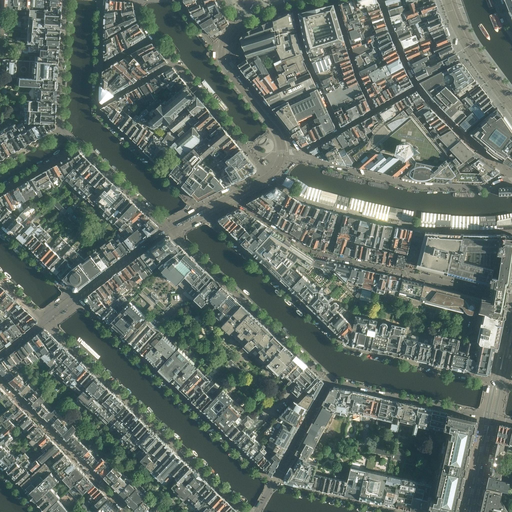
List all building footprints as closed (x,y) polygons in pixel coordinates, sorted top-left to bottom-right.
[(12,7),(12,5),(12,0),(6,0),(6,9),(6,15),(5,17),(17,17),(17,9),(12,9),(12,7)] [(60,20),(60,12),(60,7),(45,6),(45,10),(44,11),(43,11),(34,10),(34,0),(29,0),(28,10),(28,18),(60,20)] [(43,6),(43,0),(34,0),(34,10),(43,11),(43,6)] [(358,14),(352,0),(350,0),(349,1),(355,15),(358,14)] [(360,8),(357,2),(356,0),(352,0),(358,14),(361,13),(360,8)] [(377,1),(376,0),(357,0),(358,2),(357,2),(360,8),(378,2),(377,2),(377,1)] [(404,5),(401,0),(387,5),(389,10),(404,5)] [(434,0),(419,0),(413,2),(415,9),(435,2),(434,0)] [(122,9),(123,2),(115,1),(114,9),(116,9),(116,11),(118,11),(122,11),(122,9)] [(216,1),(209,5),(211,9),(196,18),(200,23),(215,15),(222,11),(216,1)] [(362,22),(361,17),(381,10),(379,6),(361,13),(358,14),(355,15),(349,1),(339,4),(340,4),(340,6),(340,7),(341,9),(344,18),(344,20),(344,19),(345,21),(344,21),(345,21),(345,23),(348,31),(351,43),(363,39),(366,38),(364,30),(372,28),(370,24),(369,20),(362,22)] [(361,13),(379,6),(378,2),(360,8),(361,13)] [(410,18),(437,8),(435,2),(415,9),(413,2),(405,5),(405,7),(410,5),(411,10),(408,11),(409,14),(408,14),(409,16),(410,16),(410,18)] [(192,13),(204,7),(205,7),(205,6),(203,3),(189,9),(192,13)] [(344,40),(342,32),(341,28),(341,29),(340,26),(338,21),(337,16),(334,4),(332,5),(330,5),(329,6),(327,6),(326,6),(324,6),(324,7),(322,7),(321,7),(319,8),(317,8),(317,9),(315,9),(307,11),(306,11),(306,12),(304,12),(302,12),(301,13),(299,13),(301,21),(301,23),(301,24),(304,37),(305,41),(306,43),(308,52),(312,60),(321,57),(320,56),(323,55),(322,52),(319,53),(319,51),(322,50),(321,48),(326,46),(330,45),(344,40)] [(196,18),(211,9),(209,5),(205,7),(207,9),(206,10),(204,7),(192,13),(196,18)] [(408,11),(407,9),(406,10),(405,7),(405,5),(404,5),(389,10),(391,16),(408,11)] [(136,17),(135,14),(135,13),(133,7),(127,8),(122,9),(122,11),(122,13),(121,13),(121,14),(121,16),(121,17),(123,17),(123,19),(118,21),(118,24),(136,17)] [(411,25),(414,24),(423,20),(426,19),(439,14),(438,10),(437,8),(438,8),(437,8),(410,18),(409,19),(411,25)] [(370,20),(383,16),(381,10),(361,17),(362,22),(370,19),(370,20)] [(224,16),(222,11),(215,15),(219,19),(220,19),(224,16)] [(410,18),(410,16),(409,16),(408,14),(409,14),(408,11),(391,16),(392,21),(394,25),(409,19),(410,18)] [(296,33),(295,24),(294,14),(293,14),(291,13),(291,12),(286,14),(273,20),(276,32),(278,32),(279,37),(296,33)] [(416,28),(441,18),(439,14),(426,19),(427,21),(424,23),(423,20),(414,24),(415,27),(416,28)] [(204,28),(219,19),(215,15),(200,23),(204,28)] [(370,24),(384,20),(383,16),(370,20),(369,20),(370,24)] [(105,39),(137,20),(136,17),(118,24),(105,30),(104,39),(105,39)] [(59,34),(59,26),(60,20),(28,18),(22,18),(22,19),(23,19),(24,20),(26,20),(26,19),(27,19),(27,31),(26,31),(25,30),(24,30),(23,31),(22,31),(21,33),(23,33),(39,33),(43,34),(59,34)] [(430,30),(443,25),(444,25),(441,18),(416,28),(418,34),(420,38),(424,36),(423,33),(425,32),(423,29),(429,27),(430,30)] [(208,32),(222,23),(220,19),(219,19),(204,28),(208,32)] [(411,25),(409,19),(394,25),(396,31),(411,25)] [(222,29),(225,27),(227,25),(229,24),(226,20),(222,23),(208,32),(211,36),(214,34),(216,36),(223,32),(222,29)] [(278,51),(281,56),(282,60),(302,53),(300,45),(299,41),(298,39),(297,33),(296,33),(279,37),(278,38),(276,32),(273,20),(267,23),(248,31),(242,35),(240,39),(247,59),(251,57),(252,59),(278,51)] [(384,20),(370,24),(372,28),(364,30),(366,38),(388,29),(384,20)] [(105,30),(118,24),(118,21),(105,23),(105,30)] [(130,33),(140,28),(138,23),(124,30),(126,33),(129,32),(130,33)] [(413,30),(412,28),(415,27),(414,24),(411,25),(396,31),(398,35),(413,30)] [(432,33),(445,28),(444,28),(443,25),(430,30),(425,32),(423,33),(424,36),(429,35),(428,32),(431,31),(432,33)] [(418,34),(416,28),(415,27),(412,28),(413,30),(398,35),(401,41),(418,34)] [(125,49),(146,37),(143,32),(140,28),(130,33),(127,35),(126,33),(124,30),(119,33),(125,49)] [(447,36),(446,35),(447,34),(446,30),(445,30),(444,29),(445,29),(445,28),(432,33),(430,34),(431,37),(433,36),(435,42),(448,36),(448,35),(447,36)] [(368,43),(389,34),(388,29),(366,38),(363,39),(364,41),(365,44),(366,44),(365,43),(368,42),(368,43)] [(58,40),(59,38),(59,34),(43,34),(43,37),(39,37),(39,33),(23,33),(27,34),(27,43),(22,43),(22,44),(26,44),(37,44),(37,43),(38,43),(38,39),(58,40)] [(125,49),(119,33),(114,36),(119,52),(125,49)] [(370,54),(393,43),(391,38),(389,34),(368,43),(366,44),(365,44),(362,46),(353,49),(355,56),(355,57),(368,50),(370,54)] [(404,49),(426,40),(424,36),(420,38),(418,34),(401,41),(404,49)] [(406,54),(429,44),(435,42),(433,36),(431,37),(430,34),(429,35),(424,36),(426,40),(404,49),(406,54)] [(119,52),(114,36),(105,41),(104,41),(104,54),(112,51),(114,55),(119,52)] [(431,49),(434,47),(450,40),(449,40),(449,39),(450,39),(448,36),(435,42),(429,44),(431,49)] [(57,58),(58,48),(58,40),(38,39),(38,43),(37,43),(37,44),(26,44),(26,47),(28,47),(28,52),(39,53),(39,57),(57,58)] [(362,46),(361,42),(364,41),(363,39),(351,43),(353,48),(353,49),(362,46)] [(437,53),(452,45),(450,41),(450,40),(434,47),(437,53)] [(142,56),(156,48),(152,43),(137,51),(142,56)] [(358,66),(382,55),(395,49),(395,48),(393,43),(370,54),(368,50),(355,57),(356,61),(357,61),(358,66)] [(347,49),(345,45),(345,44),(335,47),(332,49),(333,53),(347,49)] [(408,59),(431,49),(429,44),(406,54),(408,59)] [(430,74),(438,70),(439,69),(446,65),(447,65),(448,64),(450,63),(455,60),(459,58),(456,53),(433,65),(431,61),(454,49),(452,45),(437,53),(434,47),(431,49),(408,59),(411,64),(413,69),(415,73),(415,74),(416,75),(417,78),(418,79),(423,77),(428,75),(430,74)] [(146,61),(160,53),(156,48),(142,56),(146,61)] [(347,49),(333,53),(330,55),(332,63),(349,57),(347,49)] [(383,60),(397,53),(395,49),(382,55),(383,57),(382,58),(383,60)] [(433,65),(456,53),(454,49),(431,61),(433,65)] [(105,60),(114,55),(112,51),(104,54),(104,58),(104,59),(104,60),(105,60)] [(150,72),(142,65),(145,62),(142,61),(143,60),(142,56),(137,51),(124,59),(118,62),(138,80),(150,72)] [(150,72),(168,62),(164,57),(160,53),(146,61),(145,62),(142,65),(150,72)] [(316,86),(311,76),(310,73),(297,79),(295,76),(298,74),(300,73),(300,74),(308,71),(304,62),(303,60),(305,59),(302,53),(282,60),(281,56),(280,57),(279,57),(278,57),(278,56),(277,56),(276,56),(275,56),(274,56),(273,57),(273,58),(273,59),(273,60),(280,76),(279,77),(279,76),(278,76),(277,76),(276,76),(276,77),(276,78),(278,84),(276,85),(277,88),(263,95),(271,107),(282,102),(286,100),(289,99),(293,97),(316,86)] [(369,72),(399,57),(397,53),(383,60),(382,58),(383,57),(382,55),(358,66),(360,71),(361,75),(369,72)] [(332,66),(331,63),(328,55),(323,57),(324,58),(321,59),(321,57),(312,60),(315,69),(317,73),(332,66)] [(256,65),(254,61),(252,59),(251,57),(247,59),(245,60),(245,61),(238,65),(242,69),(245,72),(256,65)] [(276,85),(260,57),(254,61),(256,65),(261,74),(251,80),(263,95),(277,88),(276,85)] [(351,66),(350,62),(351,62),(350,61),(349,58),(349,57),(332,63),(331,63),(332,66),(334,71),(334,73),(352,66),(351,66)] [(375,81),(403,67),(399,57),(369,72),(370,76),(372,75),(375,81)] [(56,80),(57,63),(36,62),(36,61),(3,59),(2,68),(2,77),(6,77),(18,78),(56,80)] [(138,80),(118,62),(112,66),(118,72),(120,73),(123,76),(131,83),(138,80)] [(461,89),(475,79),(470,73),(468,71),(469,71),(468,70),(467,70),(466,68),(466,67),(465,66),(463,64),(463,63),(462,63),(461,62),(460,62),(459,62),(458,63),(456,64),(455,64),(454,65),(455,65),(452,66),(451,66),(451,67),(448,68),(447,68),(446,69),(443,70),(443,71),(442,71),(441,71),(441,72),(438,73),(437,73),(434,75),(431,77),(430,77),(427,79),(427,78),(426,79),(423,80),(423,81),(420,82),(432,97),(448,86),(454,93),(461,89)] [(261,74),(256,65),(245,72),(251,80),(261,74)] [(113,77),(118,72),(112,66),(103,71),(103,78),(104,78),(108,82),(113,77)] [(335,75),(334,73),(334,71),(332,66),(317,73),(319,78),(320,81),(335,75)] [(354,74),(353,71),(353,70),(352,67),(352,66),(334,73),(335,75),(337,78),(339,82),(342,81),(344,80),(354,75),(354,74)] [(169,89),(181,78),(173,67),(167,71),(157,77),(162,84),(164,87),(166,85),(166,84),(167,83),(169,86),(168,88),(169,89)] [(386,81),(405,71),(404,67),(403,67),(375,81),(377,86),(380,84),(382,89),(388,86),(386,81)] [(393,82),(396,81),(407,75),(405,71),(386,81),(388,86),(391,84),(394,83),(393,82)] [(113,94),(131,83),(123,76),(120,73),(115,79),(113,77),(108,82),(110,84),(111,84),(107,89),(113,94)] [(322,85),(337,78),(335,75),(320,81),(321,82),(322,83),(322,84),(322,85)] [(346,84),(356,79),(354,75),(344,80),(345,81),(343,83),(342,81),(339,82),(341,86),(344,85),(346,84)] [(399,84),(409,78),(407,75),(396,81),(397,83),(399,84)] [(372,80),(370,76),(363,80),(365,84),(372,80)] [(164,87),(162,84),(157,77),(149,81),(158,96),(163,93),(160,89),(164,87)] [(56,88),(56,83),(56,80),(18,78),(18,85),(34,86),(56,88)] [(171,92),(184,81),(181,78),(169,89),(171,92)] [(341,86),(339,82),(337,78),(322,85),(323,87),(324,88),(324,89),(325,90),(325,92),(326,92),(326,93),(341,86)] [(412,85),(411,82),(409,78),(399,84),(400,85),(402,86),(403,86),(405,90),(412,86),(412,85)] [(342,90),(358,83),(357,81),(356,79),(346,84),(347,86),(344,87),(344,85),(341,86),(342,90)] [(465,93),(478,83),(476,80),(458,93),(460,96),(465,93)] [(158,96),(149,81),(145,83),(154,99),(156,98),(158,96)] [(178,89),(179,91),(186,84),(184,81),(171,92),(166,96),(167,97),(168,98),(169,96),(170,98),(176,93),(175,92),(178,89)] [(382,89),(380,84),(377,86),(375,81),(371,83),(376,93),(380,91),(380,90),(382,89)] [(405,90),(403,86),(402,86),(400,85),(399,84),(397,83),(396,81),(393,82),(394,83),(391,84),(392,86),(396,95),(397,95),(402,92),(405,90)] [(154,99),(145,83),(141,86),(145,93),(146,95),(151,102),(151,103),(157,99),(156,98),(154,99)] [(355,103),(352,96),(362,91),(358,83),(342,90),(341,86),(326,93),(332,106),(334,110),(344,105),(347,111),(351,120),(353,119),(360,115),(355,103)] [(376,93),(371,83),(366,86),(369,93),(371,96),(376,93)] [(467,95),(480,86),(478,83),(465,93),(467,95)] [(183,109),(187,106),(197,97),(197,96),(195,94),(194,94),(192,91),(192,90),(191,90),(189,87),(187,85),(187,84),(186,84),(169,99),(168,98),(167,97),(154,108),(153,109),(152,110),(150,111),(149,111),(150,112),(150,114),(151,114),(151,116),(151,117),(151,118),(151,119),(150,121),(149,121),(150,122),(151,124),(150,124),(150,125),(151,124),(152,126),(152,127),(153,127),(155,127),(155,128),(156,128),(156,127),(158,126),(158,127),(159,126),(160,126),(160,127),(160,126),(162,128),(162,129),(162,128),(165,128),(165,129),(165,128),(167,127),(168,127),(169,126),(174,132),(181,126),(188,120),(191,118),(185,111),(183,109)] [(55,102),(56,88),(34,86),(33,101),(55,102)] [(113,94),(107,89),(106,89),(102,86),(102,99),(101,99),(103,101),(108,98),(107,97),(113,94)] [(151,102),(146,95),(144,96),(143,95),(145,93),(141,86),(137,88),(145,101),(147,105),(151,102)] [(460,99),(454,93),(448,86),(432,97),(432,98),(436,102),(442,109),(445,111),(460,99)] [(476,101),(486,94),(480,86),(467,95),(463,99),(467,104),(469,106),(473,103),(472,101),(475,98),(476,101)] [(393,96),(389,87),(385,89),(390,98),(393,96)] [(145,101),(137,88),(133,91),(139,99),(140,98),(142,102),(145,101)] [(328,112),(323,102),(320,95),(317,89),(294,99),(293,97),(289,99),(290,100),(287,102),(286,100),(282,102),(283,104),(272,108),(292,134),(301,127),(305,125),(310,122),(314,119),(319,117),(328,112)] [(387,100),(382,90),(377,93),(382,103),(382,102),(384,102),(385,101),(387,100)] [(139,99),(133,91),(129,93),(134,100),(135,102),(139,100),(139,99)] [(366,100),(364,96),(362,91),(352,96),(355,103),(360,101),(361,102),(366,100)] [(415,102),(413,99),(419,95),(417,92),(415,92),(411,94),(410,95),(409,95),(409,96),(405,98),(414,108),(418,105),(415,102)] [(134,100),(129,93),(125,95),(130,104),(132,102),(134,105),(136,104),(135,102),(134,100)] [(511,128),(500,112),(498,109),(497,108),(495,106),(489,97),(486,94),(476,101),(473,103),(469,106),(469,107),(470,108),(474,113),(458,125),(464,131),(468,134),(470,136),(487,150),(492,155),(501,161),(501,160),(502,161),(503,162),(504,162),(508,164),(511,166),(511,128)] [(130,104),(125,95),(117,99),(121,102),(124,105),(126,107),(128,108),(131,110),(132,109),(133,108),(132,107),(130,104)] [(196,113),(205,106),(203,104),(200,100),(197,97),(187,106),(189,108),(185,111),(189,116),(193,113),(194,114),(196,113)] [(414,109),(414,108),(405,98),(405,97),(405,98),(398,102),(402,109),(405,107),(406,106),(407,106),(406,107),(410,112),(414,109)] [(143,117),(144,115),(149,111),(150,111),(152,110),(153,109),(154,108),(160,103),(157,99),(151,103),(151,102),(150,103),(150,104),(150,105),(150,106),(142,112),(142,113),(138,116),(136,114),(135,116),(124,130),(129,134),(136,126),(138,122),(143,117)] [(451,117),(465,105),(460,99),(445,111),(451,117)] [(55,102),(33,101),(25,100),(24,102),(22,102),(22,103),(21,103),(20,104),(20,107),(21,107),(22,107),(22,108),(24,108),(24,110),(54,112),(55,102)] [(133,108),(140,102),(139,100),(135,102),(136,104),(134,105),(132,107),(133,108)] [(369,106),(368,105),(367,103),(366,100),(361,102),(365,112),(366,112),(368,110),(369,110),(370,109),(370,110),(370,109),(369,106)] [(365,112),(361,102),(360,101),(355,103),(360,115),(365,112)] [(417,112),(427,105),(424,101),(418,105),(414,108),(414,109),(417,112)] [(118,107),(112,102),(107,105),(113,109),(115,111),(118,107)] [(120,112),(118,110),(120,108),(122,109),(124,105),(121,102),(118,107),(115,111),(111,118),(114,121),(120,112)] [(392,116),(398,111),(394,104),(394,103),(394,104),(391,106),(390,105),(390,106),(388,107),(385,109),(383,110),(382,110),(379,113),(379,112),(378,113),(383,122),(393,117),(392,116)] [(455,121),(470,108),(469,107),(469,106),(467,104),(465,105),(451,117),(455,121)] [(107,116),(108,115),(113,109),(107,105),(102,109),(107,112),(105,114),(107,116)] [(343,112),(347,111),(344,105),(334,110),(337,117),(342,115),(344,114),(343,112)] [(421,116),(431,109),(427,105),(417,112),(421,116)] [(191,124),(208,110),(205,106),(196,113),(198,116),(195,118),(193,116),(191,118),(188,120),(191,124)] [(462,138),(451,130),(451,129),(442,136),(439,132),(436,134),(432,130),(430,127),(428,124),(432,121),(432,120),(438,116),(435,113),(431,109),(421,116),(417,112),(414,109),(410,112),(406,107),(405,107),(402,109),(398,111),(392,116),(393,117),(383,122),(378,113),(376,114),(374,115),(378,121),(374,124),(374,125),(370,127),(373,132),(368,135),(370,139),(365,142),(360,145),(359,143),(355,146),(354,144),(349,147),(349,148),(345,150),(353,163),(352,166),(362,168),(367,169),(391,174),(400,176),(402,177),(419,180),(421,180),(423,180),(424,180),(425,180),(426,180),(426,181),(428,181),(434,175),(452,160),(456,166),(476,153),(475,153),(469,148),(462,138)] [(124,130),(135,116),(131,113),(132,111),(133,110),(132,109),(131,110),(128,108),(125,112),(128,114),(119,126),(124,130)] [(458,125),(474,113),(470,108),(455,121),(458,125)] [(117,123),(123,115),(121,114),(122,114),(124,110),(123,109),(120,112),(114,121),(117,123)] [(54,112),(24,110),(22,110),(22,112),(25,112),(25,116),(36,117),(37,114),(40,115),(40,118),(54,119),(54,112)] [(204,134),(200,130),(195,124),(210,112),(209,110),(208,110),(191,124),(188,120),(181,126),(183,129),(178,133),(179,135),(177,137),(177,136),(175,138),(171,135),(173,133),(171,130),(168,133),(168,134),(165,138),(169,141),(168,142),(170,144),(171,145),(175,150),(174,151),(177,155),(178,154),(182,158),(194,148),(205,139),(202,135),(204,134)] [(351,120),(347,111),(343,112),(344,114),(342,115),(346,123),(351,120)] [(119,126),(128,114),(125,112),(124,113),(125,113),(124,115),(124,116),(123,115),(117,123),(119,126)] [(200,130),(215,118),(210,112),(195,124),(200,130)] [(335,126),(328,112),(319,117),(326,134),(333,130),(334,130),(334,129),(333,129),(334,127),(335,127),(335,126)] [(346,123),(342,115),(337,117),(339,120),(341,124),(341,125),(342,125),(343,125),(346,123)] [(370,127),(374,125),(374,124),(378,121),(374,115),(369,118),(360,123),(365,131),(366,131),(367,133),(368,135),(373,132),(370,127)] [(54,125),(54,119),(40,118),(40,120),(36,120),(36,117),(25,116),(22,116),(21,118),(25,118),(25,121),(21,121),(21,123),(22,123),(28,123),(33,123),(38,124),(44,124),(54,125)] [(430,127),(441,119),(438,116),(432,120),(432,121),(428,124),(430,127)] [(133,139),(146,120),(143,117),(138,122),(140,124),(138,127),(136,126),(129,134),(133,139)] [(326,134),(319,117),(314,119),(322,136),(326,134)] [(209,129),(218,121),(216,120),(215,118),(200,130),(204,134),(206,132),(204,129),(207,127),(209,129)] [(322,136),(314,119),(310,122),(311,125),(313,129),(317,138),(317,139),(318,138),(317,138),(322,136)] [(432,130),(444,122),(441,119),(430,127),(432,130)] [(137,142),(145,129),(143,127),(145,124),(147,125),(149,122),(146,120),(133,139),(137,142)] [(21,147),(11,129),(6,122),(0,121),(3,129),(7,135),(8,134),(7,133),(9,132),(12,137),(10,138),(9,137),(8,138),(15,150),(21,147)] [(205,139),(207,137),(221,125),(218,121),(209,129),(206,132),(204,134),(202,135),(205,139)] [(317,138),(313,129),(311,130),(309,126),(311,125),(310,122),(305,125),(313,141),(317,138)] [(436,134),(439,132),(447,125),(448,125),(444,122),(432,130),(436,134)] [(26,131),(23,125),(22,123),(16,126),(19,131),(20,133),(26,144),(32,141),(26,131)] [(36,138),(28,123),(22,123),(23,125),(25,124),(27,129),(28,128),(29,129),(26,131),(32,141),(36,138)] [(41,136),(35,126),(33,127),(32,126),(33,126),(32,125),(34,124),(33,123),(28,123),(36,138),(41,136)] [(44,134),(38,124),(33,123),(34,124),(35,126),(41,136),(44,134)] [(366,134),(360,124),(359,123),(355,126),(365,142),(370,139),(368,135),(367,133),(366,134)] [(26,144),(20,133),(17,135),(16,132),(18,131),(18,132),(19,131),(16,126),(15,124),(12,125),(14,128),(11,129),(21,147),(26,144)] [(48,131),(44,124),(38,124),(44,134),(48,131)] [(54,129),(53,128),(54,125),(44,124),(48,131),(49,132),(54,129)] [(210,140),(224,129),(222,126),(221,125),(207,137),(210,140)] [(313,141),(305,125),(301,127),(305,136),(307,136),(308,139),(307,139),(309,143),(313,141)] [(442,136),(451,129),(447,125),(439,132),(442,136)] [(140,145),(150,130),(151,128),(147,126),(145,129),(137,142),(140,145)] [(365,142),(355,126),(354,126),(351,128),(359,143),(360,145),(365,142)] [(308,139),(307,136),(305,136),(301,127),(292,134),(293,136),(294,136),(294,137),(295,138),(302,147),(309,143),(307,139),(308,139)] [(359,143),(351,128),(347,131),(351,137),(354,144),(355,146),(359,143)] [(15,150),(8,138),(7,135),(3,129),(1,129),(2,131),(0,132),(0,136),(10,153),(15,150)] [(210,152),(230,136),(228,133),(226,131),(224,129),(210,140),(207,137),(205,139),(194,148),(204,158),(210,152)] [(143,148),(154,133),(150,130),(140,145),(143,148)] [(351,137),(347,131),(346,131),(343,133),(342,133),(346,140),(351,137)] [(151,155),(155,149),(151,147),(154,143),(157,146),(163,137),(156,133),(144,149),(146,151),(146,152),(149,154),(151,156),(151,155)] [(354,144),(351,137),(346,140),(342,133),(341,134),(338,135),(337,136),(343,148),(345,150),(349,148),(349,147),(354,144)] [(10,153),(0,136),(0,140),(1,142),(0,142),(0,148),(4,156),(10,153)] [(224,149),(234,141),(230,136),(210,152),(204,158),(202,160),(207,164),(208,164),(218,155),(221,152),(224,149)] [(343,148),(337,136),(336,136),(336,137),(333,139),(332,139),(337,147),(339,150),(343,148)] [(155,160),(163,149),(161,147),(163,144),(165,146),(168,142),(169,141),(165,138),(158,147),(156,149),(155,151),(153,155),(152,156),(155,160)] [(338,163),(331,150),(337,147),(332,139),(321,145),(324,150),(331,161),(338,163)] [(221,159),(238,146),(234,141),(224,149),(226,152),(223,154),(221,152),(218,155),(221,159)] [(159,163),(171,145),(170,144),(168,142),(165,146),(168,147),(166,150),(163,149),(155,160),(159,163)] [(218,191),(208,184),(220,169),(219,168),(225,165),(228,172),(227,173),(233,183),(247,176),(249,175),(250,175),(249,174),(252,173),(255,172),(256,171),(255,171),(256,171),(256,170),(257,170),(257,169),(256,169),(256,168),(254,166),(254,165),(249,160),(250,160),(249,160),(247,158),(247,157),(244,154),(244,153),(243,153),(241,150),(241,149),(240,149),(238,146),(221,159),(216,164),(211,169),(192,194),(192,195),(192,194),(193,195),(193,196),(195,197),(195,198),(195,197),(197,199),(197,200),(198,200),(199,200),(200,200),(201,200),(203,198),(218,191)] [(321,151),(318,147),(317,147),(314,148),(314,149),(311,150),(311,152),(314,154),(315,155),(321,151)] [(347,165),(340,153),(339,150),(337,147),(331,150),(338,163),(347,165)] [(195,168),(198,164),(200,162),(202,160),(204,158),(194,148),(182,158),(181,159),(179,161),(178,162),(170,173),(170,174),(173,177),(174,177),(173,177),(174,178),(174,177),(176,179),(175,179),(176,180),(176,179),(176,180),(179,182),(182,185),(195,168)] [(324,150),(321,151),(315,155),(321,158),(326,160),(326,161),(330,162),(330,161),(331,161),(324,150)] [(353,163),(345,150),(340,153),(347,165),(352,166),(353,163)] [(79,163),(85,157),(86,156),(81,152),(80,153),(79,151),(73,154),(74,155),(79,163)] [(445,182),(480,157),(476,153),(456,166),(452,160),(434,175),(428,181),(431,181),(441,182),(444,182),(445,182)] [(79,163),(74,155),(66,159),(72,170),(79,163)] [(192,194),(211,169),(216,164),(221,159),(218,155),(208,164),(212,166),(210,168),(206,165),(207,164),(202,160),(200,162),(204,165),(204,166),(205,167),(203,168),(198,164),(195,168),(182,185),(183,186),(186,189),(188,191),(188,190),(191,193),(191,194),(192,194)] [(77,170),(79,168),(80,170),(89,161),(85,157),(79,163),(72,170),(65,177),(64,178),(65,179),(66,178),(68,180),(68,182),(69,181),(78,172),(77,170)] [(483,177),(490,172),(495,168),(480,157),(445,182),(481,183),(486,181),(483,177)] [(72,170),(66,159),(58,164),(65,177),(72,170)] [(73,185),(93,165),(89,161),(80,170),(83,173),(82,174),(78,172),(69,181),(73,185)] [(65,177),(58,164),(52,167),(57,177),(60,175),(62,180),(64,178),(65,177)] [(85,177),(86,176),(88,178),(97,169),(93,165),(73,185),(78,189),(86,180),(85,179),(86,178),(85,177)] [(233,183),(227,173),(228,172),(225,165),(219,168),(220,169),(221,170),(221,171),(221,173),(228,186),(233,183)] [(57,177),(52,167),(46,171),(53,182),(58,179),(57,177)] [(499,172),(499,171),(498,170),(495,168),(490,172),(493,176),(493,175),(494,174),(495,175),(498,173),(499,172)] [(82,193),(102,173),(97,169),(88,178),(86,180),(78,189),(82,193)] [(225,187),(217,178),(221,174),(221,173),(221,171),(221,170),(220,169),(208,184),(218,191),(225,187)] [(53,182),(46,171),(35,177),(41,187),(42,188),(45,186),(46,188),(48,189),(50,188),(50,186),(49,184),(53,182)] [(486,181),(493,176),(490,172),(483,177),(486,181)] [(97,187),(106,177),(102,173),(82,193),(80,196),(81,197),(83,195),(87,198),(92,192),(95,189),(95,188),(96,186),(97,187)] [(228,186),(221,173),(221,174),(217,178),(225,187),(228,186)] [(41,187),(35,177),(30,180),(38,193),(40,198),(41,197),(41,196),(43,195),(40,190),(39,189),(41,187)] [(103,213),(122,192),(120,191),(120,190),(114,184),(114,185),(112,183),(106,177),(97,187),(96,188),(99,191),(95,195),(92,192),(87,198),(92,202),(92,203),(94,205),(97,201),(104,207),(101,211),(103,213)] [(305,195),(306,191),(308,186),(297,179),(295,181),(291,187),(305,195)] [(38,193),(30,180),(19,186),(26,199),(38,193)] [(26,199),(19,186),(14,189),(20,200),(23,198),(24,201),(26,199)] [(308,186),(305,195),(319,199),(321,195),(322,190),(308,186)] [(511,187),(499,188),(499,196),(511,195),(511,187)] [(274,207),(282,191),(279,189),(278,189),(277,188),(276,188),(275,188),(274,188),(274,189),(266,193),(260,196),(274,207)] [(23,206),(20,200),(14,189),(8,193),(17,207),(21,214),(25,209),(23,206)] [(322,190),(321,195),(319,200),(335,204),(336,199),(338,194),(322,190)] [(279,213),(280,212),(288,195),(282,191),(274,207),(269,218),(272,220),(275,222),(279,213)] [(108,218),(128,198),(122,192),(103,213),(103,214),(108,219),(108,218)] [(17,207),(8,193),(3,196),(8,205),(11,210),(17,207)] [(288,207),(293,197),(292,197),(288,195),(280,212),(283,214),(284,215),(287,210),(284,208),(286,205),(288,207)] [(347,207),(349,198),(338,195),(335,204),(347,207)] [(8,205),(3,196),(0,197),(0,203),(1,206),(2,207),(4,205),(6,208),(8,205)] [(274,207),(260,196),(254,199),(247,203),(247,204),(255,209),(261,213),(269,218),(274,207)] [(289,218),(298,200),(293,197),(288,207),(287,210),(284,215),(289,218)] [(115,223),(134,203),(128,198),(108,218),(114,224),(115,223)] [(62,206),(58,202),(54,199),(52,202),(61,211),(64,208),(62,206)] [(298,213),(302,203),(298,200),(289,218),(288,219),(293,222),(298,213)] [(362,203),(352,200),(351,200),(350,200),(349,200),(349,201),(348,201),(347,207),(362,211),(364,205),(363,204),(362,203)] [(374,215),(377,204),(365,201),(364,206),(362,212),(366,213),(374,215)] [(121,228),(139,208),(134,203),(115,223),(117,225),(115,228),(116,229),(118,226),(121,228)] [(300,218),(307,205),(302,203),(298,213),(299,214),(298,216),(300,218)] [(388,218),(391,207),(377,204),(374,215),(388,218)] [(10,215),(12,212),(10,211),(11,210),(8,205),(6,208),(4,210),(0,214),(0,218),(4,221),(10,215)] [(305,219),(311,206),(307,205),(300,218),(303,218),(305,219)] [(14,231),(32,213),(33,212),(28,208),(29,207),(28,206),(25,209),(21,214),(17,217),(9,226),(14,231)] [(309,220),(316,207),(311,206),(305,219),(308,220),(309,220)] [(312,225),(320,208),(316,207),(309,220),(308,220),(305,225),(308,226),(309,223),(312,225)] [(391,207),(388,218),(400,220),(402,209),(391,207)] [(121,231),(123,230),(125,228),(133,223),(136,220),(145,213),(143,212),(142,210),(141,210),(139,208),(121,228),(119,229),(121,231)] [(313,234),(314,232),(324,210),(320,208),(312,225),(312,226),(314,228),(313,231),(310,229),(309,232),(313,234)] [(246,217),(248,214),(244,211),(240,209),(239,209),(238,209),(237,209),(232,211),(242,221),(246,217)] [(324,224),(329,211),(324,210),(314,232),(315,233),(316,232),(317,229),(317,228),(322,230),(321,230),(320,233),(321,234),(325,225),(324,224)] [(25,242),(40,225),(39,224),(38,226),(33,221),(34,220),(35,220),(41,213),(41,211),(36,216),(18,235),(19,236),(21,238),(25,241),(25,242)] [(232,232),(242,221),(232,211),(227,214),(230,217),(223,224),(232,232)] [(328,226),(333,212),(329,211),(324,224),(325,225),(326,225),(328,226)] [(333,228),(338,214),(337,213),(333,212),(328,226),(333,228)] [(18,235),(36,216),(32,213),(14,231),(18,235)] [(145,222),(150,218),(145,213),(136,220),(142,228),(143,227),(141,225),(143,224),(144,225),(145,226),(147,224),(145,222)] [(293,222),(288,219),(289,218),(284,215),(283,214),(282,215),(279,213),(275,222),(279,225),(284,228),(289,231),(293,222)] [(497,219),(497,226),(511,224),(511,217),(511,216),(511,213),(497,216),(497,219)] [(9,226),(17,217),(13,214),(11,216),(10,215),(4,221),(9,226)] [(223,224),(230,217),(227,214),(218,219),(218,220),(223,224)] [(450,221),(451,216),(437,214),(436,225),(450,226),(450,221)] [(348,224),(350,217),(344,215),(341,226),(345,226),(346,223),(348,224)] [(465,217),(451,216),(451,221),(450,226),(465,226),(465,222),(465,217)] [(465,221),(465,227),(479,227),(480,221),(480,216),(465,216),(465,221)] [(480,227),(497,226),(495,221),(495,216),(480,216),(480,221),(480,227)] [(87,224),(82,219),(82,220),(79,217),(76,219),(79,222),(83,226),(87,230),(90,227),(87,224)] [(235,236),(250,220),(246,217),(242,221),(232,232),(235,236)] [(356,236),(358,230),(360,219),(350,217),(348,224),(346,223),(345,226),(341,226),(338,238),(343,239),(347,240),(348,240),(349,240),(355,241),(356,236)] [(159,226),(150,218),(145,222),(147,224),(153,232),(158,228),(159,226)] [(304,228),(305,227),(305,225),(308,220),(305,219),(303,218),(300,224),(295,222),(290,232),(299,238),(304,228)] [(364,237),(365,231),(368,232),(371,222),(368,221),(363,220),(360,219),(358,230),(361,231),(360,235),(359,234),(358,236),(356,236),(355,241),(365,244),(367,238),(364,237)] [(148,236),(142,228),(136,220),(133,223),(135,226),(137,225),(139,228),(138,229),(145,238),(148,236)] [(239,239),(247,230),(249,228),(253,223),(250,220),(235,236),(239,239)] [(248,247),(267,227),(257,220),(253,223),(257,226),(242,242),(248,247)] [(371,245),(376,223),(371,222),(368,232),(368,234),(370,234),(370,238),(367,237),(367,238),(365,244),(371,245)] [(138,229),(135,226),(133,223),(125,228),(130,233),(138,244),(145,238),(138,229)] [(242,242),(257,226),(253,223),(249,228),(251,229),(249,232),(247,230),(239,239),(242,242)] [(382,248),(387,225),(376,223),(371,245),(382,248)] [(153,232),(147,224),(146,226),(145,226),(144,225),(143,227),(142,228),(148,236),(153,232)] [(36,236),(35,235),(36,234),(38,236),(39,234),(44,229),(40,225),(25,242),(29,245),(36,238),(35,237),(36,236)] [(390,240),(393,226),(387,225),(382,248),(388,249),(390,240)] [(95,232),(90,227),(87,230),(93,235),(95,232)] [(253,252),(273,231),(267,227),(248,247),(253,252)] [(303,241),(309,230),(306,229),(306,227),(305,227),(304,228),(299,238),(303,241)] [(138,244),(130,233),(125,228),(123,230),(124,232),(135,246),(138,244)] [(32,249),(48,232),(44,229),(39,234),(40,236),(38,238),(37,237),(36,238),(29,245),(32,249)] [(36,252),(51,236),(53,233),(50,230),(48,232),(32,249),(36,252)] [(269,268),(292,243),(277,233),(273,231),(253,252),(269,268)] [(135,246),(124,232),(123,232),(122,233),(121,235),(122,237),(132,249),(135,246)] [(308,243),(311,237),(312,235),(313,234),(309,232),(304,241),(308,244),(308,243)] [(320,240),(321,235),(321,234),(315,233),(314,232),(313,234),(312,235),(311,237),(314,238),(312,246),(317,248),(319,241),(320,240)] [(447,274),(452,252),(460,253),(462,239),(463,239),(464,234),(425,232),(416,266),(447,274)] [(508,297),(509,290),(510,290),(511,289),(511,288),(511,286),(511,285),(511,280),(511,234),(506,234),(505,233),(503,232),(501,234),(491,285),(490,286),(493,287),(492,294),(491,299),(482,297),(482,299),(479,309),(479,311),(483,312),(482,320),(483,321),(493,323),(497,328),(494,345),(499,347),(505,317),(506,317),(506,315),(508,306),(509,304),(508,303),(508,302),(507,301),(508,297)] [(329,243),(330,238),(331,236),(324,234),(323,235),(321,235),(320,240),(321,241),(323,241),(329,243)] [(447,274),(491,285),(501,234),(489,235),(464,234),(463,239),(462,239),(460,253),(452,252),(447,274)] [(40,256),(49,246),(48,244),(50,242),(50,241),(53,238),(51,236),(36,252),(40,256)] [(44,260),(63,239),(60,236),(55,241),(56,242),(51,247),(49,246),(40,256),(44,260)] [(164,263),(182,249),(175,242),(170,238),(169,237),(169,236),(168,236),(167,236),(166,236),(165,237),(165,238),(152,247),(151,247),(164,263)] [(132,249),(122,237),(119,239),(128,251),(132,249)] [(125,254),(115,241),(113,238),(111,239),(106,242),(118,259),(125,254)] [(408,249),(409,245),(401,243),(402,239),(399,238),(397,247),(408,249)] [(48,264),(67,243),(63,239),(44,260),(48,264)] [(128,251),(119,239),(115,241),(125,254),(128,251)] [(343,254),(347,242),(347,240),(343,239),(341,243),(338,252),(343,254)] [(106,242),(103,245),(101,246),(101,247),(113,263),(118,259),(106,242)] [(353,256),(355,244),(351,243),(347,242),(343,254),(353,256)] [(52,267),(72,247),(67,243),(48,264),(52,268),(52,267)] [(313,284),(292,265),(296,260),(303,264),(309,255),(292,243),(269,268),(274,272),(280,278),(296,293),(307,303),(322,288),(323,286),(322,285),(318,289),(315,287),(316,286),(316,285),(317,283),(316,282),(314,284),(314,283),(313,284)] [(408,249),(397,247),(391,245),(390,249),(401,252),(400,253),(407,254),(408,249)] [(69,261),(66,257),(68,254),(72,258),(77,252),(72,247),(52,267),(58,272),(58,273),(68,262),(69,261)] [(113,263),(101,247),(99,249),(103,254),(104,253),(104,254),(103,255),(110,264),(113,263)] [(164,264),(164,263),(151,247),(146,251),(159,268),(160,267),(164,264)] [(110,264),(103,255),(102,256),(101,255),(103,254),(99,249),(96,251),(108,266),(110,264)] [(222,286),(213,277),(197,263),(182,249),(164,263),(164,264),(160,267),(194,299),(202,307),(222,286)] [(385,263),(387,251),(381,250),(375,249),(374,254),(380,256),(379,262),(385,263)] [(108,266),(96,251),(91,254),(103,270),(108,266)] [(159,268),(146,251),(141,255),(153,272),(159,268)] [(63,278),(74,267),(75,267),(80,263),(85,259),(77,252),(72,258),(74,259),(73,260),(75,262),(71,265),(68,262),(58,273),(63,278)] [(405,265),(406,260),(401,259),(402,255),(390,252),(388,258),(393,259),(393,257),(398,258),(396,266),(402,267),(404,267),(405,265)] [(103,270),(91,254),(85,259),(80,263),(92,279),(103,270)] [(153,272),(141,255),(136,259),(148,275),(149,275),(153,272)] [(311,265),(316,259),(309,255),(303,264),(309,269),(311,265)] [(148,275),(136,259),(131,263),(144,279),(145,279),(144,278),(148,275)] [(331,278),(333,272),(337,264),(326,261),(316,259),(311,265),(320,267),(331,278)] [(92,279),(80,263),(75,267),(74,267),(63,278),(64,278),(63,278),(64,278),(63,279),(66,281),(72,286),(71,286),(74,289),(75,289),(79,289),(79,288),(80,288),(82,286),(83,286),(88,281),(89,281),(92,279)] [(145,281),(144,279),(131,263),(126,267),(138,282),(143,289),(146,286),(145,285),(143,283),(145,281)] [(347,283),(347,281),(352,267),(337,264),(333,272),(336,273),(347,283)] [(138,282),(126,267),(121,270),(133,286),(138,282)] [(363,283),(366,270),(352,267),(347,281),(361,286),(363,283)] [(133,286),(121,270),(118,273),(127,285),(130,290),(134,287),(133,286)] [(372,289),(376,272),(366,270),(363,283),(361,286),(361,287),(368,288),(372,289)] [(376,292),(381,273),(376,272),(372,289),(372,291),(376,292)] [(127,285),(118,273),(114,276),(124,289),(124,290),(125,289),(125,288),(124,287),(127,285)] [(385,288),(388,275),(381,273),(376,292),(376,295),(377,296),(378,297),(380,298),(381,297),(383,297),(384,293),(385,288)] [(399,291),(402,278),(388,275),(385,288),(399,291)] [(124,289),(114,276),(110,279),(120,293),(122,291),(122,290),(124,289)] [(420,300),(424,284),(402,278),(399,291),(398,298),(412,302),(413,299),(419,301),(420,300)] [(122,295),(120,293),(110,279),(106,282),(118,297),(118,298),(122,295)] [(118,297),(106,282),(101,286),(113,302),(117,299),(116,298),(118,297)] [(479,309),(482,299),(424,284),(420,300),(464,311),(465,308),(465,309),(465,310),(466,310),(466,311),(466,312),(467,312),(468,313),(469,313),(470,314),(471,314),(472,314),(473,314),(474,314),(475,313),(476,313),(477,312),(478,311),(478,310),(479,310),(479,309)] [(113,302),(101,286),(96,289),(103,298),(106,301),(109,305),(113,302)] [(242,305),(239,302),(222,286),(202,307),(210,314),(218,306),(222,310),(221,311),(221,310),(216,315),(216,316),(220,319),(221,319),(225,315),(226,314),(230,317),(242,305)] [(5,305),(12,298),(1,287),(0,288),(0,310),(4,307),(5,305)] [(158,298),(158,295),(156,294),(154,293),(151,291),(151,292),(146,287),(143,290),(162,308),(165,306),(160,301),(161,300),(158,298)] [(318,314),(332,298),(331,297),(329,300),(320,292),(323,289),(322,288),(307,303),(318,314)] [(376,295),(376,292),(372,291),(372,289),(368,288),(368,290),(362,289),(361,293),(361,294),(375,297),(376,295)] [(103,298),(96,289),(85,298),(85,299),(92,306),(103,298)] [(157,305),(141,291),(138,293),(150,305),(154,308),(157,305)] [(113,307),(116,304),(119,306),(126,299),(122,295),(118,298),(117,299),(113,302),(109,305),(99,312),(106,319),(115,310),(113,307)] [(1,316),(9,308),(15,301),(12,298),(5,305),(7,307),(4,309),(3,309),(4,308),(4,307),(0,310),(0,314),(1,315),(0,315),(0,317),(3,321),(5,320),(1,316)] [(96,309),(106,301),(103,298),(92,306),(96,309)] [(338,311),(336,309),(339,306),(339,305),(336,302),(335,302),(332,305),(330,303),(333,299),(332,298),(318,314),(328,324),(343,309),(342,307),(338,311)] [(110,323),(130,302),(126,299),(119,306),(115,310),(106,319),(110,323)] [(5,320),(12,314),(21,307),(15,301),(9,308),(1,316),(5,320)] [(99,312),(109,305),(106,301),(96,309),(99,312)] [(134,305),(133,305),(130,302),(110,323),(124,336),(139,320),(141,322),(146,317),(143,313),(134,305)] [(161,316),(173,304),(171,303),(160,315),(161,316)] [(146,317),(154,308),(150,305),(143,313),(146,317)] [(274,335),(269,330),(253,316),(242,305),(230,317),(222,325),(244,346),(251,338),(254,341),(253,343),(252,342),(249,346),(248,345),(246,348),(249,351),(252,348),(251,348),(255,344),(260,348),(259,349),(256,352),(254,354),(255,355),(256,356),(260,352),(262,353),(260,355),(266,361),(268,359),(270,361),(285,345),(274,335)] [(349,322),(350,321),(349,320),(351,319),(349,317),(347,319),(341,313),(346,307),(345,306),(343,309),(328,324),(338,333),(342,337),(348,330),(352,333),(353,326),(349,322)] [(15,318),(25,311),(25,310),(21,307),(12,314),(15,318)] [(21,333),(14,325),(14,324),(15,322),(17,321),(18,322),(29,314),(25,311),(15,318),(12,314),(5,320),(17,336),(21,333)] [(21,326),(26,323),(32,318),(29,314),(18,322),(21,326)] [(356,345),(359,332),(356,331),(356,328),(360,329),(363,318),(355,316),(353,326),(352,333),(349,344),(356,345)] [(128,339),(148,319),(146,317),(141,322),(139,320),(124,336),(128,339)] [(29,327),(35,322),(35,320),(32,318),(26,323),(29,327)] [(364,347),(370,319),(363,318),(360,329),(359,332),(356,345),(364,347)] [(140,351),(160,330),(156,327),(148,319),(128,339),(136,347),(140,351)] [(372,334),(370,334),(371,329),(375,330),(376,327),(378,319),(376,319),(376,321),(370,319),(364,347),(371,348),(375,332),(373,331),(372,334)] [(5,320),(3,321),(1,323),(13,339),(17,336),(5,320)] [(477,342),(494,345),(497,328),(493,323),(483,321),(482,320),(477,342)] [(25,330),(21,326),(18,322),(17,321),(15,322),(16,323),(14,325),(21,333),(23,331),(25,330)] [(385,352),(390,330),(386,330),(387,325),(386,323),(386,322),(383,322),(381,323),(380,328),(376,327),(375,330),(375,332),(371,348),(385,352)] [(13,339),(1,323),(0,323),(0,328),(10,341),(11,340),(13,339)] [(400,355),(404,335),(407,324),(405,324),(405,327),(392,324),(390,330),(385,352),(400,355)] [(10,341),(0,328),(0,339),(5,345),(10,341)] [(59,343),(45,329),(43,329),(41,331),(47,339),(43,342),(49,350),(50,350),(59,343)] [(155,344),(164,334),(160,330),(140,351),(145,355),(152,347),(155,344)] [(349,344),(352,333),(348,330),(342,337),(349,344)] [(47,339),(41,331),(38,334),(42,340),(43,342),(47,339)] [(429,362),(435,334),(436,332),(433,332),(432,338),(431,338),(430,342),(431,342),(430,344),(427,344),(428,341),(423,340),(422,342),(418,342),(414,358),(429,362)] [(447,347),(450,337),(451,332),(449,332),(448,337),(442,335),(436,363),(443,365),(447,350),(447,347)] [(49,350),(43,342),(42,340),(38,334),(33,338),(45,353),(49,350)] [(168,357),(177,347),(164,334),(155,344),(158,347),(155,350),(152,347),(145,355),(154,364),(161,356),(164,353),(168,357)] [(436,363),(442,335),(435,334),(429,362),(436,363)] [(414,358),(418,342),(411,340),(411,338),(408,338),(408,339),(406,339),(407,335),(404,335),(400,355),(414,358)] [(451,367),(457,340),(457,339),(450,337),(447,347),(452,348),(451,351),(447,350),(443,365),(451,367)] [(45,353),(33,338),(28,341),(41,357),(45,353)] [(494,345),(477,342),(472,341),(472,343),(471,342),(470,342),(469,342),(464,341),(462,352),(457,351),(458,348),(460,340),(459,340),(460,339),(458,339),(457,340),(451,367),(465,370),(466,369),(475,371),(474,372),(489,375),(494,349),(495,349),(496,349),(497,349),(497,348),(498,348),(499,348),(499,347),(494,345)] [(41,357),(28,341),(24,344),(36,360),(37,359),(41,357)] [(49,354),(51,352),(55,356),(63,346),(59,343),(50,350),(49,350),(45,353),(41,357),(37,359),(39,361),(43,359),(48,363),(53,357),(51,354),(50,355),(49,354)] [(36,360),(24,344),(21,347),(33,363),(36,360)] [(278,374),(296,356),(285,345),(270,361),(265,366),(276,376),(278,374)] [(58,359),(67,350),(63,346),(55,356),(53,357),(48,363),(51,367),(56,362),(54,360),(56,357),(58,359)] [(33,363),(21,347),(18,349),(29,364),(30,365),(33,363)] [(171,379),(188,361),(190,359),(178,348),(159,368),(171,379)] [(29,364),(18,349),(14,352),(25,366),(27,368),(28,367),(27,366),(27,365),(29,364)] [(52,374),(71,354),(67,350),(58,359),(60,361),(57,363),(56,362),(51,367),(48,370),(52,374)] [(25,366),(14,352),(11,354),(22,368),(25,366)] [(22,368),(11,354),(7,357),(16,369),(20,373),(23,370),(22,368)] [(56,378),(57,378),(76,358),(71,354),(52,374),(56,378)] [(158,368),(165,360),(161,356),(154,364),(158,368)] [(289,384),(306,366),(296,356),(278,374),(280,376),(284,371),(292,379),(288,383),(289,384)] [(16,369),(7,357),(3,361),(9,368),(10,370),(12,372),(16,369)] [(71,372),(80,363),(76,358),(57,378),(62,382),(70,374),(71,372)] [(236,365),(230,359),(227,362),(231,366),(233,368),(236,365)] [(9,368),(3,361),(0,362),(0,363),(6,370),(6,369),(7,370),(9,368)] [(179,387),(196,368),(188,361),(171,379),(179,387)] [(6,370),(0,363),(0,371),(2,373),(4,375),(10,370),(9,368),(7,370),(6,369),(6,370)] [(69,384),(85,367),(80,363),(71,372),(75,375),(72,378),(70,375),(71,375),(70,374),(62,382),(61,383),(62,383),(63,382),(64,383),(66,381),(69,384)] [(238,373),(233,368),(231,366),(228,369),(235,376),(238,373)] [(298,397),(305,389),(317,376),(306,366),(289,384),(290,385),(296,379),(299,382),(297,385),(296,384),(291,390),(298,397)] [(80,380),(89,371),(85,367),(69,384),(73,387),(77,382),(75,380),(78,378),(80,380)] [(187,394),(204,376),(196,368),(179,387),(187,394)] [(15,377),(12,372),(10,370),(4,375),(9,381),(15,377)] [(77,391),(78,390),(92,374),(89,371),(80,380),(82,382),(80,384),(77,382),(73,387),(77,391)] [(18,389),(29,378),(30,377),(26,372),(22,376),(19,374),(15,377),(9,381),(18,389)] [(87,388),(96,378),(92,374),(78,390),(82,393),(85,390),(87,388)] [(202,389),(210,381),(204,376),(187,394),(192,400),(202,389)] [(315,397),(324,382),(317,376),(305,389),(306,390),(307,389),(310,391),(308,394),(315,397)] [(21,392),(31,381),(29,378),(18,389),(21,392)] [(89,406),(107,388),(96,378),(87,388),(94,394),(91,396),(85,390),(82,393),(79,396),(89,406)] [(36,391),(33,387),(36,384),(32,381),(31,381),(21,392),(24,396),(28,399),(35,392),(36,391)] [(209,396),(207,393),(209,391),(210,392),(210,391),(212,393),(219,386),(215,382),(214,384),(196,403),(199,407),(209,396)] [(196,403),(214,384),(213,383),(210,387),(209,386),(204,391),(202,389),(192,400),(196,403)] [(348,415),(353,391),(333,387),(333,386),(331,388),(330,388),(330,389),(329,391),(328,392),(325,399),(324,399),(322,403),(334,409),(333,412),(334,412),(348,415)] [(94,411),(101,404),(98,402),(101,399),(103,401),(102,401),(103,402),(112,393),(107,388),(89,406),(94,411)] [(240,414),(245,409),(234,399),(233,400),(222,389),(218,394),(203,410),(225,431),(240,414)] [(360,418),(361,419),(361,420),(361,421),(361,420),(367,394),(353,391),(348,415),(347,417),(349,418),(349,416),(350,416),(350,413),(350,411),(354,412),(354,413),(354,415),(357,415),(358,414),(358,413),(362,414),(362,415),(361,415),(360,418)] [(32,404),(40,396),(35,392),(28,399),(32,404)] [(203,410),(218,394),(216,392),(211,397),(209,396),(199,407),(203,410)] [(7,401),(11,398),(6,393),(0,399),(0,408),(1,409),(8,402),(7,401)] [(37,409),(44,401),(48,398),(43,393),(40,396),(32,404),(37,409)] [(99,416),(117,397),(112,393),(103,402),(101,404),(94,411),(92,413),(94,415),(96,413),(99,416)] [(308,409),(314,399),(315,397),(308,394),(300,402),(297,399),(294,402),(308,409)] [(378,417),(382,398),(367,394),(361,420),(365,421),(367,415),(378,417)] [(111,410),(120,400),(117,397),(99,416),(103,419),(110,411),(111,410)] [(4,413),(15,402),(11,398),(7,401),(8,402),(1,409),(4,413)] [(391,427),(393,418),(393,415),(397,401),(382,398),(378,417),(376,424),(378,424),(380,418),(383,418),(382,422),(383,423),(384,424),(386,423),(387,419),(390,420),(389,427),(391,427)] [(107,423),(124,404),(120,400),(111,410),(114,412),(110,416),(108,414),(110,412),(110,411),(103,419),(107,423)] [(51,411),(47,408),(49,406),(44,401),(37,409),(45,417),(51,411)] [(308,409),(294,402),(294,401),(289,406),(305,415),(308,409)] [(397,431),(400,420),(404,403),(397,401),(393,415),(397,416),(396,419),(393,418),(391,427),(390,429),(397,431)] [(13,419),(23,411),(15,402),(4,413),(1,409),(0,408),(0,427),(1,428),(3,426),(1,424),(3,423),(7,427),(12,422),(11,421),(13,419)] [(309,455),(334,412),(333,412),(334,409),(322,403),(320,407),(319,409),(313,420),(310,425),(309,427),(306,432),(300,443),(299,445),(295,453),(293,457),(295,458),(291,466),(285,475),(286,475),(284,478),(285,481),(288,482),(299,484),(312,487),(314,475),(313,475),(314,472),(315,472),(317,463),(312,462),(311,462),(311,461),(313,461),(315,458),(309,455)] [(416,415),(417,412),(418,406),(404,403),(400,420),(413,423),(412,423),(411,427),(412,428),(413,428),(416,415)] [(120,417),(129,408),(124,404),(107,423),(109,425),(111,423),(113,425),(118,419),(116,417),(118,415),(120,417)] [(53,416),(59,410),(55,406),(53,409),(51,411),(45,417),(48,420),(53,416)] [(299,426),(304,416),(305,415),(289,406),(275,421),(289,428),(292,423),(298,426),(298,427),(299,426)] [(428,429),(433,409),(418,406),(417,412),(421,413),(420,416),(416,415),(413,428),(412,433),(416,434),(417,426),(428,429)] [(117,428),(132,412),(129,408),(120,417),(122,419),(119,422),(119,421),(119,420),(118,419),(113,425),(117,428)] [(441,440),(444,428),(448,412),(433,409),(428,429),(427,436),(428,437),(430,427),(434,428),(434,429),(434,430),(437,431),(438,430),(438,429),(442,430),(441,433),(439,433),(438,439),(441,440)] [(73,424),(63,414),(59,410),(53,416),(56,420),(52,424),(62,435),(73,424)] [(19,420),(26,413),(23,411),(13,419),(15,421),(17,419),(19,420)] [(120,431),(136,415),(132,412),(117,428),(120,431)] [(458,511),(469,464),(478,421),(477,419),(448,412),(444,428),(449,429),(448,435),(435,492),(434,499),(431,498),(427,511),(458,511)] [(19,425),(28,416),(26,413),(19,420),(20,421),(17,424),(19,425)] [(229,435),(245,418),(240,414),(225,431),(228,433),(229,435)] [(124,435),(139,418),(136,415),(120,431),(124,435)] [(233,439),(252,419),(248,415),(245,418),(229,435),(233,439)] [(22,430),(23,430),(33,421),(28,416),(19,425),(18,426),(22,430)] [(52,424),(56,420),(53,416),(48,420),(52,424)] [(124,441),(143,422),(139,418),(124,435),(121,438),(124,441)] [(251,429),(257,423),(257,422),(253,418),(252,419),(233,439),(238,443),(248,432),(251,429)] [(30,432),(37,425),(33,421),(23,430),(25,433),(28,430),(30,432)] [(289,442),(296,431),(298,426),(292,423),(289,428),(275,421),(264,433),(272,437),(269,438),(271,439),(287,448),(290,442),(289,442)] [(0,441),(9,434),(17,427),(12,422),(7,427),(0,433),(0,441)] [(73,434),(78,429),(79,427),(74,422),(73,424),(62,435),(67,440),(73,434)] [(133,436),(135,433),(137,435),(146,425),(143,422),(124,441),(124,442),(121,445),(123,446),(127,442),(129,444),(134,438),(133,436)] [(242,447),(256,433),(261,427),(257,423),(251,429),(253,431),(250,434),(248,432),(238,443),(242,447)] [(511,427),(500,424),(496,441),(501,442),(499,449),(503,450),(505,443),(507,443),(506,451),(508,451),(509,447),(507,456),(511,456),(511,427)] [(38,441),(46,434),(37,425),(30,432),(27,434),(27,435),(31,439),(30,440),(33,443),(36,443),(38,441)] [(132,447),(150,429),(146,425),(137,435),(134,438),(129,444),(127,446),(128,447),(130,445),(132,447)] [(143,447),(155,434),(150,429),(132,447),(130,449),(133,452),(140,445),(143,447)] [(0,458),(8,451),(27,435),(27,434),(25,433),(23,430),(22,430),(14,438),(10,441),(14,445),(12,447),(10,446),(8,448),(8,449),(7,450),(4,447),(0,450),(0,458)] [(247,451),(257,441),(254,439),(258,435),(256,433),(242,447),(247,451)] [(1,445),(4,442),(6,445),(10,441),(14,438),(9,434),(0,441),(0,450),(4,447),(1,445)] [(42,446),(50,439),(46,434),(38,441),(42,446)] [(79,441),(76,437),(73,434),(67,440),(73,447),(79,441)] [(144,468),(146,465),(166,444),(155,434),(143,447),(136,454),(145,463),(142,466),(144,468)] [(46,447),(52,441),(50,439),(42,446),(44,448),(46,446),(46,447)] [(287,448),(271,439),(267,446),(277,451),(283,455),(287,448)] [(46,451),(55,443),(52,441),(46,447),(44,449),(46,451)] [(77,450),(82,444),(79,441),(73,447),(77,450)] [(252,456),(262,446),(257,441),(247,451),(252,456)] [(31,473),(46,460),(49,457),(59,448),(55,443),(46,451),(33,464),(27,469),(31,473)] [(89,450),(86,447),(82,444),(77,450),(83,456),(89,450)] [(152,470),(172,449),(166,444),(146,465),(152,470)] [(257,462),(266,452),(263,449),(266,446),(264,444),(262,446),(252,456),(257,462)] [(55,457),(62,451),(59,448),(49,457),(50,458),(51,457),(51,458),(54,456),(55,457)] [(92,454),(90,453),(93,450),(91,448),(89,450),(83,456),(86,460),(92,454)] [(392,453),(385,451),(370,448),(370,452),(391,456),(392,453)] [(163,480),(164,479),(182,459),(172,449),(152,470),(163,480)] [(0,461),(3,465),(13,455),(12,454),(12,455),(8,451),(0,458),(0,461)] [(58,460),(65,454),(62,451),(55,457),(58,460)] [(279,461),(283,455),(277,451),(272,457),(279,461)] [(260,464),(266,458),(265,457),(268,454),(266,452),(257,462),(260,464)] [(12,474),(19,467),(20,466),(18,464),(21,461),(23,463),(28,459),(30,457),(25,453),(23,454),(7,469),(12,474)] [(93,467),(103,457),(99,453),(97,456),(99,457),(97,460),(95,458),(90,463),(93,467)] [(7,469),(23,454),(21,454),(16,458),(13,455),(3,465),(7,469)] [(57,475),(59,474),(72,462),(65,454),(58,460),(52,466),(52,465),(50,467),(53,471),(57,475)] [(90,463),(95,458),(92,454),(86,460),(90,463)] [(263,467),(269,460),(270,458),(272,457),(269,454),(266,458),(260,464),(263,467)] [(97,471),(105,462),(108,459),(104,456),(103,457),(93,467),(97,471)] [(276,468),(279,461),(272,457),(270,458),(272,460),(270,461),(269,460),(263,467),(271,475),(272,474),(276,468)] [(381,503),(387,474),(373,471),(376,458),(369,457),(366,470),(351,466),(349,475),(345,495),(359,498),(364,499),(376,502),(376,501),(381,503)] [(16,479),(27,469),(33,464),(28,459),(23,463),(21,465),(24,468),(22,470),(19,467),(12,474),(16,479)] [(177,476),(188,464),(182,459),(164,479),(168,483),(172,478),(171,477),(173,476),(173,474),(173,473),(177,476)] [(25,489),(49,467),(45,463),(47,461),(46,460),(31,473),(27,469),(16,479),(20,483),(21,484),(25,489)] [(108,469),(110,467),(112,468),(115,466),(113,465),(116,462),(114,460),(111,462),(108,465),(100,473),(104,477),(110,471),(108,469)] [(63,478),(77,466),(72,462),(59,474),(63,478)] [(100,473),(108,465),(105,462),(97,471),(100,473)] [(501,480),(504,467),(496,465),(496,463),(492,462),(489,476),(494,477),(494,478),(501,480)] [(404,472),(406,466),(390,463),(389,469),(391,470),(392,469),(404,472)] [(172,492),(174,490),(182,481),(186,477),(193,469),(188,464),(177,476),(176,477),(179,480),(178,481),(177,481),(175,483),(175,482),(173,484),(174,485),(172,487),(173,488),(171,490),(172,492)] [(72,487),(75,484),(85,475),(77,466),(63,478),(72,487)] [(131,481),(135,476),(129,470),(130,468),(128,466),(121,473),(115,466),(112,468),(110,471),(104,477),(106,480),(109,483),(112,485),(119,493),(131,481)] [(29,493),(53,471),(50,467),(49,467),(25,489),(29,493)] [(197,488),(204,480),(193,469),(186,477),(190,480),(189,480),(188,480),(187,480),(186,480),(186,481),(185,481),(185,482),(185,483),(185,484),(186,485),(182,481),(174,490),(185,500),(195,490),(197,488)] [(36,501),(51,488),(60,479),(57,476),(57,475),(53,471),(29,493),(29,494),(29,493),(30,495),(31,495),(34,499),(35,500),(36,501)] [(345,495),(349,475),(347,474),(346,479),(346,481),(333,478),(330,491),(334,492),(345,495)] [(410,509),(417,481),(387,474),(381,503),(395,506),(410,509)] [(84,493),(85,492),(94,484),(85,475),(75,484),(78,487),(78,488),(80,490),(81,490),(84,493)] [(330,491),(333,478),(323,476),(320,489),(330,491)] [(509,482),(504,481),(501,480),(494,478),(494,477),(489,476),(486,487),(501,490),(507,492),(509,482)] [(191,501),(208,483),(204,480),(197,488),(198,489),(197,489),(198,490),(197,492),(195,490),(185,500),(187,502),(185,505),(183,502),(180,505),(183,509),(191,501)] [(125,499),(134,489),(138,488),(139,489),(142,487),(139,484),(137,486),(131,481),(119,493),(125,499)] [(423,482),(422,482),(417,481),(410,509),(422,511),(427,511),(431,498),(431,497),(428,496),(431,484),(427,483),(426,482),(426,481),(423,481),(423,482)] [(194,504),(202,496),(200,495),(201,494),(202,493),(204,494),(211,486),(208,483),(191,501),(194,504)] [(90,493),(97,486),(94,484),(85,492),(86,494),(89,492),(90,493)] [(89,499),(99,489),(97,486),(90,493),(91,494),(87,497),(89,499)] [(195,510),(196,509),(215,490),(211,486),(204,494),(205,496),(204,497),(205,497),(204,498),(202,496),(194,504),(192,507),(195,510)] [(82,499),(72,487),(68,491),(78,502),(82,499)] [(143,499),(145,497),(149,493),(142,487),(139,489),(138,488),(134,489),(125,499),(127,500),(126,501),(133,507),(134,508),(143,499)] [(507,511),(499,499),(501,492),(500,492),(501,490),(486,487),(484,497),(480,511),(507,511)] [(46,511),(58,499),(60,498),(51,488),(36,501),(37,502),(43,508),(44,510),(46,511)] [(95,498),(102,492),(99,489),(89,499),(88,500),(85,502),(88,505),(93,500),(95,498)] [(204,511),(210,511),(224,498),(215,490),(196,509),(197,511),(200,508),(204,511)] [(93,506),(105,495),(102,492),(95,498),(96,499),(94,502),(93,500),(90,503),(93,506)] [(96,508),(104,500),(107,497),(105,495),(93,506),(95,508),(96,508)] [(121,511),(116,507),(107,497),(104,500),(96,508),(96,509),(93,511),(121,511)] [(151,503),(145,497),(143,499),(145,501),(149,505),(151,503)] [(160,503),(155,498),(152,502),(157,507),(158,506),(160,503)] [(219,511),(228,503),(224,498),(210,511),(219,511)] [(67,511),(69,511),(58,499),(46,511),(67,511)] [(142,511),(147,507),(143,504),(145,501),(143,499),(134,508),(135,509),(137,511),(142,511)] [(227,511),(233,507),(228,503),(219,511),(227,511)]
